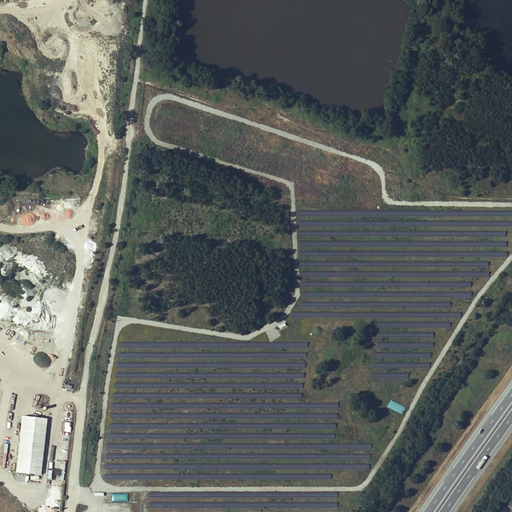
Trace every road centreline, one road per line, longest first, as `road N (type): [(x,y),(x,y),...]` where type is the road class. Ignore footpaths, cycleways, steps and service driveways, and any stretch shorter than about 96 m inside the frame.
road 1 (residential): [(68,511),(145,0)]
road 2 (unknown): [(56,386),(27,385),(6,442),(29,495),(42,493),(47,479)]
road 3 (motorway): [(511,394),(428,511)]
